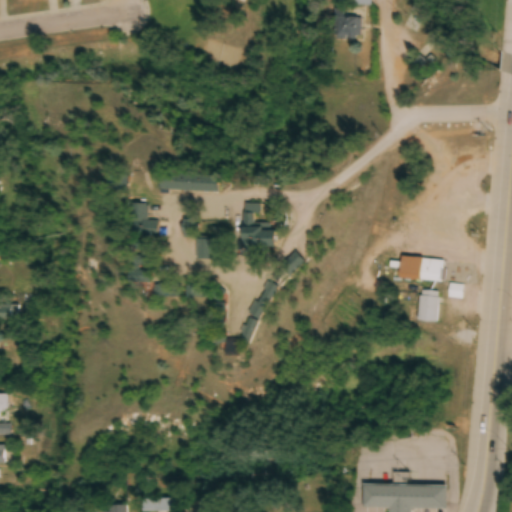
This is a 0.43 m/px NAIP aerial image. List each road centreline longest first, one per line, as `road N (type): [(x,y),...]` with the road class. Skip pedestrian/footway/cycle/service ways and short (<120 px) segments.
road 1 (primary): [(475,511),(511,146)]
road 2 (residential): [(0,28),(127,12)]
